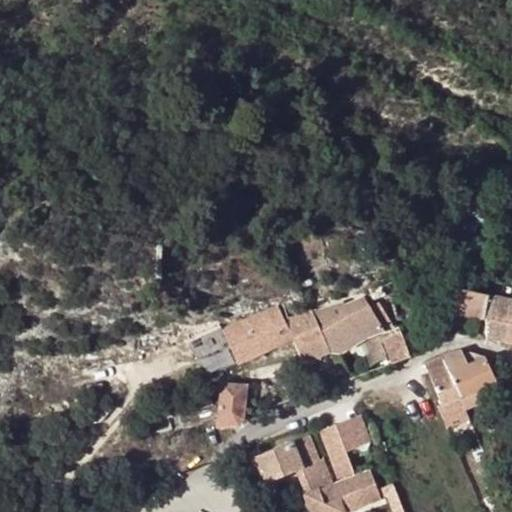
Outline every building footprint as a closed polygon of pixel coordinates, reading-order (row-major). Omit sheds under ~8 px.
[(369,290),(373,301),(386,298),(382,286),(369,290)] [(484,295),(453,290),(448,315),(487,323),(492,297),(484,295)] [(340,354),(393,328),(380,302),(371,307),(365,296),(344,305),(343,301),(322,309),(340,354)] [(505,345),(511,311),(511,300),(492,297),(487,323),(486,342),(505,345)] [(312,312),(330,353),(340,354),(322,309),(312,312)] [(286,321),(305,365),(330,353),(312,312),(286,321)] [(409,356),(401,332),(384,337),(393,362),(409,356)] [(460,397),(466,411),(484,403),(478,390),(496,382),(503,379),(496,362),(485,359),(461,351),(443,357),(460,397)] [(443,405),(460,397),(443,357),(425,365),(443,405)] [(244,418),(247,385),(217,385),(217,391),(223,391),(219,426),(239,423),(244,418)] [(356,418),(336,426),(346,452),(365,445),(356,418)] [(336,426),(320,431),(338,480),(353,474),(336,426)] [(308,437),(255,457),(265,483),(298,471),(308,494),(305,495),(311,511),(339,511),(330,485),(327,486),(308,437)] [(330,485),(339,511),(350,511),(381,500),(370,471),(330,485)] [(287,511),(284,503),(267,510),(267,511),(287,511)]
